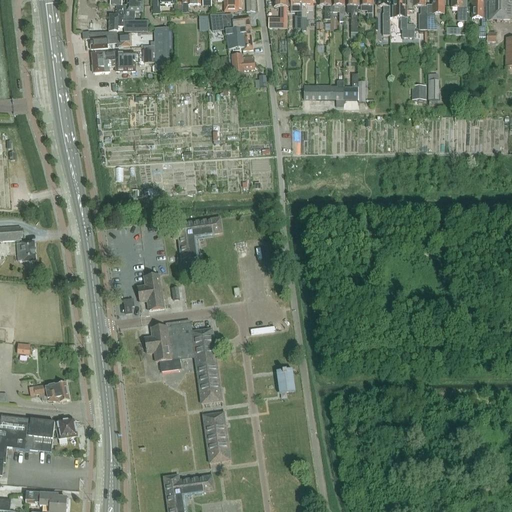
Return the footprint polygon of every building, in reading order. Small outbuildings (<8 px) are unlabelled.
[(116,16),(110,15),(109,17),(124,18),(125,6),(122,5),(121,0),(110,0),(110,6),(117,7),(116,16)] [(125,7),(124,28),(124,33),(136,33),(147,33),(148,23),(137,22),(136,21),(132,21),(132,11),(142,11),(142,13),(143,13),(143,2),(139,2),(139,0),(127,0),(127,7),(125,7)] [(153,15),(160,15),(160,5),(176,5),(175,0),(156,0),(156,1),(153,1),(153,15)] [(188,6),(200,6),(200,0),(182,0),(182,7),(182,14),(189,14),(188,6)] [(217,0),(217,1),(224,1),(224,13),(238,13),(238,10),(241,10),(240,0),(217,0)] [(246,0),(246,14),(255,14),(254,0),(246,0)] [(287,30),(287,8),(287,0),(273,0),(274,8),(282,8),(282,19),(274,19),(274,30),(287,30)] [(290,0),(290,8),(291,8),(297,8),(297,19),(301,19),(302,19),(301,0),(290,0)] [(301,0),(302,19),(306,19),(306,8),(313,8),(312,0),(301,0)] [(330,21),(330,14),(330,0),(319,0),(319,7),(324,7),(324,21),(330,21)] [(330,0),(330,14),(339,14),(339,23),(344,23),(344,0),(330,0)] [(358,34),(358,20),(358,0),(347,0),(347,15),(351,15),(351,34),(358,34)] [(361,13),(367,13),(367,16),(368,16),(368,20),(372,20),(372,16),(373,16),(373,7),(372,7),(372,0),(361,0),(361,7),(361,13)] [(383,15),(383,37),(390,37),(390,7),(389,7),(389,0),(378,0),(378,7),(383,7),(383,15)] [(400,19),(400,30),(407,30),(407,12),(407,7),(405,7),(404,0),(393,0),(394,7),(392,7),(392,19),(400,19)] [(414,7),(421,8),(420,15),(419,15),(418,31),(427,31),(427,7),(425,7),(424,0),(406,0),(407,7),(407,12),(414,12),(414,7)] [(443,15),(444,9),(443,0),(432,0),(432,6),(427,6),(427,7),(427,31),(436,31),(437,25),(434,25),(434,15),(443,15)] [(467,21),(467,20),(467,9),(462,9),(462,0),(451,0),(451,9),(458,9),(458,21),(467,21)] [(479,39),(487,39),(487,34),(487,13),(486,0),(471,0),(472,20),(482,20),(482,28),(478,28),(479,39)] [(511,0),(511,1),(510,0),(491,0),(491,1),(489,1),(489,21),(511,20),(511,0)] [(231,14),(210,15),(212,33),(233,31),(251,30),(250,18),(232,20),(231,14)] [(124,18),(109,17),(109,33),(115,33),(115,28),(124,28),(124,18)] [(102,18),(87,18),(87,20),(87,31),(87,32),(101,32),(102,18)] [(77,31),(87,31),(87,20),(78,19),(77,31)] [(233,31),(226,32),(226,37),(227,37),(228,51),(243,49),(243,53),(253,52),(252,41),(251,30),(233,31)] [(169,71),(168,31),(154,32),(154,43),(155,47),(155,72),(169,71)] [(496,43),(496,33),(487,34),(487,44),(496,43)] [(90,40),(91,51),(108,49),(116,48),(115,39),(114,34),(100,35),(90,36),(91,40),(90,40)] [(117,48),(131,47),(131,35),(116,36),(117,48)] [(279,49),(280,80),(293,79),(292,48),(279,49)] [(153,64),(153,51),(142,51),(143,65),(153,64)] [(107,61),(114,60),(114,52),(91,54),(92,63),(107,62),(107,61)] [(114,52),(114,60),(114,64),(115,64),(115,67),(116,73),(135,73),(135,65),(140,65),(140,57),(130,57),(130,54),(125,55),(125,54),(116,54),(115,52),(114,52)] [(232,57),(232,66),(233,75),(244,75),(243,72),(255,71),(253,58),(242,58),(242,56),(232,57)] [(114,64),(114,60),(107,61),(107,62),(92,63),(93,75),(104,73),(110,73),(109,68),(115,67),(115,64),(114,64)] [(439,101),(439,81),(438,75),(437,75),(437,71),(429,72),(429,75),(428,81),(428,101),(439,101)] [(267,88),(266,76),(258,77),(259,81),(259,88),(267,88)] [(337,88),(331,88),(331,102),(336,102),(336,109),(344,109),(344,105),(343,105),(343,102),(344,89),(344,83),(337,82),(337,88)] [(317,102),(317,87),(304,87),(304,102),(317,102)] [(331,102),(331,88),(317,87),(317,102),(331,102)] [(412,101),(426,101),(426,87),(412,87),(412,101)] [(344,89),(343,102),(358,102),(358,89),(352,89),(344,89)] [(193,239),(204,237),(222,235),(220,220),(172,227),(173,241),(179,241),(183,273),(197,271),(193,239)] [(21,231),(21,228),(0,229),(0,243),(21,242),(21,239),(22,239),(22,231),(21,231)] [(23,263),(35,262),(34,243),(21,244),(21,245),(17,245),(18,262),(22,262),(23,263)] [(164,310),(159,276),(144,278),(145,287),(137,288),(140,304),(148,303),(149,312),(164,310)] [(171,290),(173,302),(180,301),(178,289),(171,290)] [(134,309),(133,302),(124,303),(125,317),(132,316),(131,309),(134,309)] [(166,327),(151,329),(152,339),(144,340),(146,355),(155,354),(156,363),(159,363),(161,374),(181,371),(180,362),(195,359),(201,405),(222,402),(215,355),(212,330),(192,332),(191,325),(190,325),(189,322),(166,325),(166,327)] [(30,347),(18,345),(17,355),(29,356),(30,347)] [(277,376),(280,393),(280,395),(295,393),(292,374),(287,375),(287,373),(282,373),(283,375),(277,376)] [(46,386),(33,389),(34,397),(35,399),(41,398),(42,402),(48,402),(60,403),(70,401),(66,383),(46,387),(46,386)] [(230,462),(224,418),(223,415),(203,417),(210,465),(230,462)] [(0,476),(2,477),(4,464),(6,464),(7,449),(51,454),(54,432),(57,431),(58,441),(59,446),(67,445),(66,439),(76,438),(74,422),(74,421),(61,423),(47,422),(1,417),(1,422),(0,422),(0,476)] [(182,511),(182,507),(181,497),(213,492),(211,477),(179,482),(178,477),(164,479),(168,511),(182,511)] [(44,508),(43,511),(65,511),(66,500),(52,499),(52,496),(40,496),(40,495),(27,495),(26,504),(40,505),(40,508),(44,508)]
